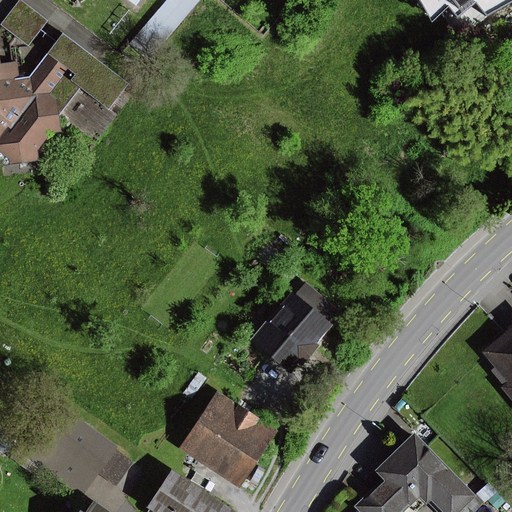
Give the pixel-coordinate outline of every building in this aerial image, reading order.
[(49,21),(21,0),(20,0),(1,25),(29,46),(49,21)] [(201,0),(167,0),(130,44),(150,61),(201,0)] [(511,0),(423,0),(435,20),(450,7),(459,18),(478,3),(488,16),(511,2),(511,0)] [(63,33),(47,53),(67,68),(76,75),(71,82),(80,88),(108,110),(128,83),(63,33)] [(0,165),(2,167),(39,160),(38,151),(51,134),(62,132),(60,116),(80,88),(71,82),(62,75),(67,68),(47,53),(30,77),(20,78),(18,62),(1,64),(0,56),(0,165)] [(510,81),(490,97),(503,113),(511,105),(511,83),(510,81)] [(296,296),(291,292),(251,340),(292,374),(333,326),(329,323),(340,310),(307,282),(296,296)] [(511,327),(482,352),(498,371),(495,374),(504,385),(501,388),(511,401),(511,327)] [(278,431),(219,392),(180,449),(240,489),(278,431)] [(117,450),(119,447),(61,407),(26,457),(83,498),(100,475),(117,487),(134,462),(117,450)] [(459,511),(476,496),(415,432),(375,471),(383,480),(355,507),(359,511),(404,511),(420,497),(427,505),(432,500),(443,511),(459,511)] [(238,511),(172,470),(148,508),(150,510),(148,511),(238,511)] [(489,483),(477,494),(485,503),(497,493),(489,483)] [(499,500),(492,506),(497,511),(498,511),(504,507),(499,500)] [(110,511),(95,501),(86,511),(83,511),(81,510),(80,511),(110,511)]
